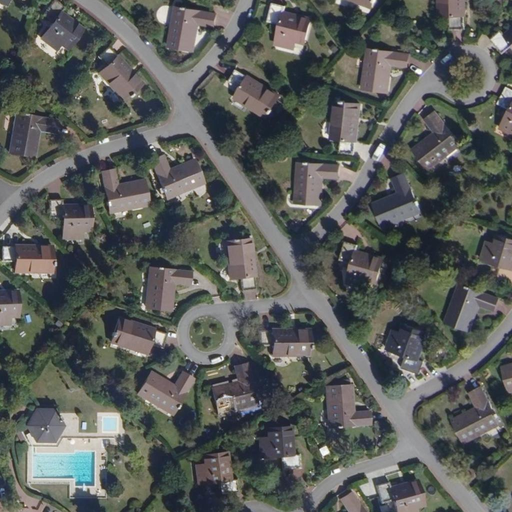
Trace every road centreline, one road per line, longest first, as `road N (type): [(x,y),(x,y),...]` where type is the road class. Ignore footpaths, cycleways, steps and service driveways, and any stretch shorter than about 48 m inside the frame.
road 1 (residential): [(293,262),(349,200),(420,92),(442,80)]
road 2 (residential): [(17,196),(81,159),(196,121)]
road 3 (residential): [(293,262),(196,121)]
road 4 (residential): [(390,408),(459,369),(511,317)]
road 5 (residential): [(390,408),(311,291)]
road 6 (residential): [(421,449),(340,476),(300,511)]
road 7 (residential): [(177,92),(127,32),(82,0)]
road 8 (residential): [(217,310),(187,318),(188,350),(219,356),(232,328)]
road 9 (residential): [(442,80),(464,100),(489,83),(478,55),(449,58)]
